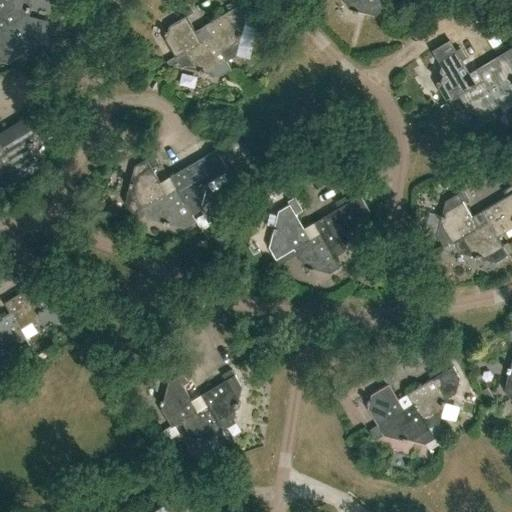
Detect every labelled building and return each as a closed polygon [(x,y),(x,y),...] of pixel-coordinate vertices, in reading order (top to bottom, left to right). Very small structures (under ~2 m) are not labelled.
[(0,0),(0,12),(7,25),(8,24),(25,15),(26,11),(28,11),(29,5),(28,4),(28,1),(27,0),(0,0)] [(211,35),(227,61),(236,56),(240,37),(241,37),(242,32),(245,17),(238,5),(234,0),(233,0),(225,5),(228,11),(205,25),(211,35)] [(344,0),(349,8),(352,9),(352,12),(357,13),(358,11),(376,15),(385,10),(379,0),(344,0)] [(175,57),(201,41),(182,10),(181,11),(185,16),(169,26),(168,29),(166,29),(164,35),(166,36),(165,40),(175,57)] [(7,25),(0,12),(0,59),(7,61),(24,52),(8,24),(7,25)] [(227,61),(211,35),(201,41),(175,57),(167,62),(170,67),(179,62),(181,66),(199,71),(199,72),(204,74),(204,73),(219,76),(231,69),(226,61),(227,61)] [(449,42),(435,50),(444,64),(441,74),(439,73),(437,79),(440,80),(439,85),(448,101),(440,106),(441,107),(459,96),(458,95),(475,85),(461,62),(449,42)] [(503,55),(479,69),(477,70),(479,73),(483,80),(498,105),(505,102),(499,92),(511,85),(511,80),(511,67),(505,56),(511,51),(511,49),(509,44),(500,50),(503,55)] [(0,96),(8,93),(13,104),(32,95),(23,77),(0,87),(0,96)] [(483,80),(479,82),(475,85),(458,95),(459,96),(469,113),(473,114),(473,116),(478,117),(478,116),(479,116),(482,117),(499,107),(503,114),(510,111),(505,102),(498,105),(483,80)] [(29,114),(0,131),(0,145),(10,161),(21,180),(29,175),(23,166),(17,169),(12,160),(28,150),(30,146),(31,146),(32,141),(30,140),(35,123),(29,114)] [(10,161),(0,145),(0,181),(12,185),(21,180),(10,161)] [(176,188),(192,215),(200,210),(207,183),(224,173),(226,166),(216,149),(170,176),(176,188)] [(125,202),(132,214),(166,193),(152,168),(158,164),(153,155),(135,166),(130,182),(130,181),(128,187),(129,187),(125,202)] [(213,193),(232,183),(227,174),(208,184),(213,193)] [(487,221),(508,255),(511,252),(511,248),(503,233),(511,227),(511,185),(502,192),(505,196),(481,210),(487,221)] [(192,215),(176,188),(166,193),(132,214),(135,220),(144,214),(146,218),(164,222),(163,223),(169,225),(169,224),(184,228),(195,222),(191,215),(192,215)] [(436,235),(443,247),(478,227),(463,202),(468,199),(463,190),(445,200),(442,215),(441,214),(440,219),(440,220),(436,235)] [(313,222),(319,232),(334,257),(344,252),(350,229),(367,219),(369,212),(360,196),(348,202),(345,196),(335,202),(338,208),(313,222)] [(293,248),(309,238),(296,215),(303,211),(295,197),(287,201),(289,205),(279,210),(269,247),(275,259),(293,249),(293,248)] [(487,221),(479,226),(478,227),(443,247),(447,254),(457,248),(460,253),(475,256),(475,257),(479,259),(481,259),(481,258),(496,262),(508,255),(487,221)] [(334,257),(319,232),(309,238),(293,248),(293,249),(275,259),(279,266),(297,255),(304,266),(308,267),(307,268),(313,270),(313,269),(330,273),(340,268),(334,257)] [(18,329),(19,328),(36,319),(37,315),(39,315),(41,310),(39,310),(40,305),(30,288),(39,284),(38,283),(3,302),(9,312),(18,329)] [(18,329),(9,312),(0,317),(0,348),(2,349),(3,347),(7,349),(24,339),(28,347),(29,347),(19,328),(18,329)] [(208,354),(219,371),(227,366),(216,349),(208,354)] [(431,379),(406,393),(413,404),(427,428),(428,427),(438,421),(444,399),(456,392),(459,378),(452,366),(441,373),(438,367),(428,373),(431,379)] [(208,405),(222,429),(232,422),(236,407),(238,407),(239,402),(237,401),(241,386),(231,369),(221,375),(225,380),(201,394),(208,405)] [(378,425),(404,410),(390,386),(395,382),(389,372),(382,377),(387,385),(371,395),(370,398),(368,398),(367,403),(369,404),(368,408),(378,425)] [(181,421),(197,411),(182,385),(188,382),(182,373),(168,382),(163,399),(161,399),(160,404),(162,405),(160,409),(171,426),(163,431),(163,432),(181,421)] [(427,428),(413,404),(404,410),(378,425),(369,430),(374,437),(382,432),(384,435),(407,441),(408,440),(425,444),(429,450),(439,445),(428,427),(427,428)] [(222,429),(208,405),(197,411),(181,421),(191,438),(196,439),(195,441),(200,443),(201,440),(205,441),(221,432),(226,440),(228,439),(221,429),(222,429)]
